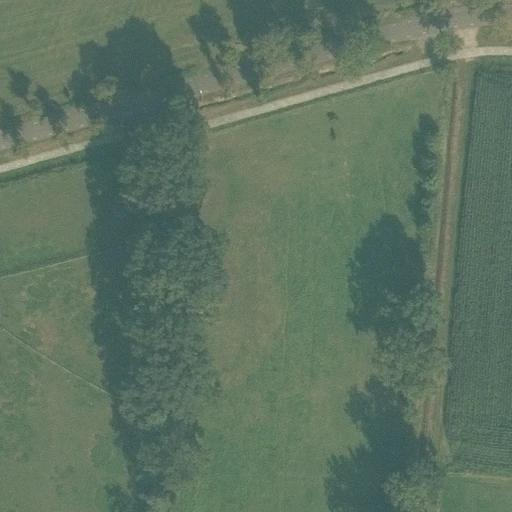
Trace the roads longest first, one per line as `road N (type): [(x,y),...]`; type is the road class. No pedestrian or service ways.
road 1 (tertiary): [(0,141),(443,25),(511,16)]
road 2 (track): [(464,61),(423,511)]
